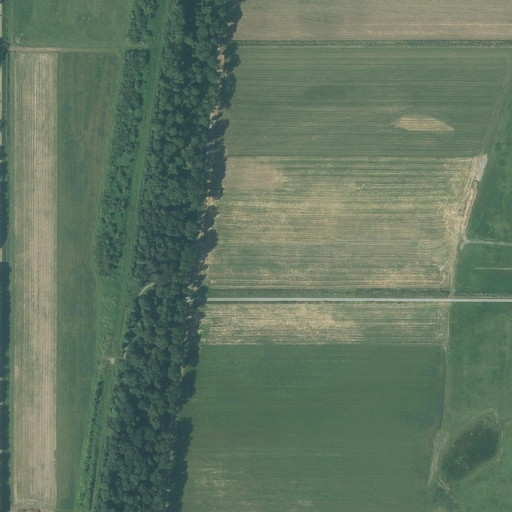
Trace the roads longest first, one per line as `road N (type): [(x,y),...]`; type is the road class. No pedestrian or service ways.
road 1 (track): [(224,0),(161,511)]
road 2 (track): [(186,299),(511,300)]
